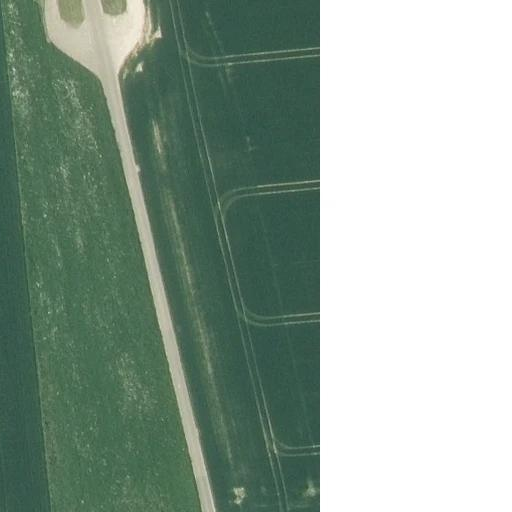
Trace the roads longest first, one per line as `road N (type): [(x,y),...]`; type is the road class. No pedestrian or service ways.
road 1 (track): [(92,0),(210,511)]
road 2 (track): [(51,0),(54,26),(81,48),(117,42),(136,19),(134,0)]
